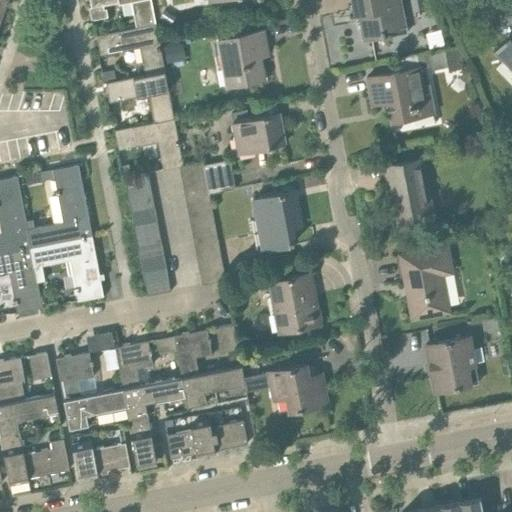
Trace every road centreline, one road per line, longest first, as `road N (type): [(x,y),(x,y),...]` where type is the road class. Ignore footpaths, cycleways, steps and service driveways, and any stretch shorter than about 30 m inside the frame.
road 1 (residential): [(391,457),(351,239),(339,222),(339,182),(305,0)]
road 2 (residential): [(113,511),(391,457)]
road 3 (residential): [(0,332),(189,301)]
road 4 (residential): [(391,457),(511,434)]
